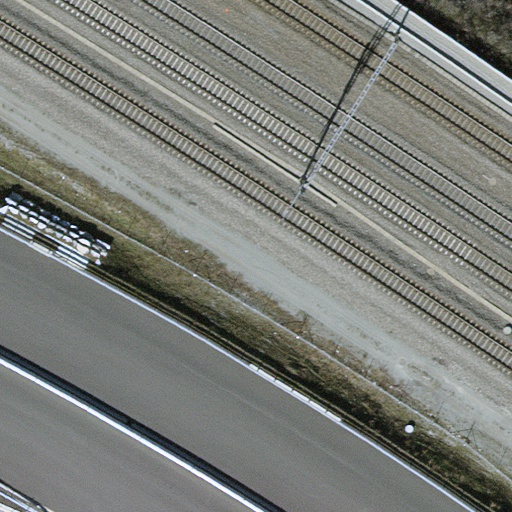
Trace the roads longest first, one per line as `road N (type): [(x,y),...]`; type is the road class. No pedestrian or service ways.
road 1 (motorway): [(351,511),(203,414),(0,303)]
road 2 (motorway): [(0,415),(165,511)]
road 3 (motorway): [(511,433),(375,511)]
